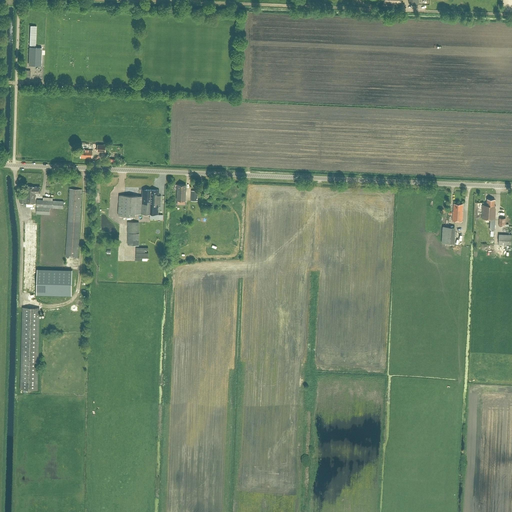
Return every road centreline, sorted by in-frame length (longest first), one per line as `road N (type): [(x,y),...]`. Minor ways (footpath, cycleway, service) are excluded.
road 1 (unclassified): [(511,186),(0,164)]
road 2 (track): [(511,14),(138,0)]
